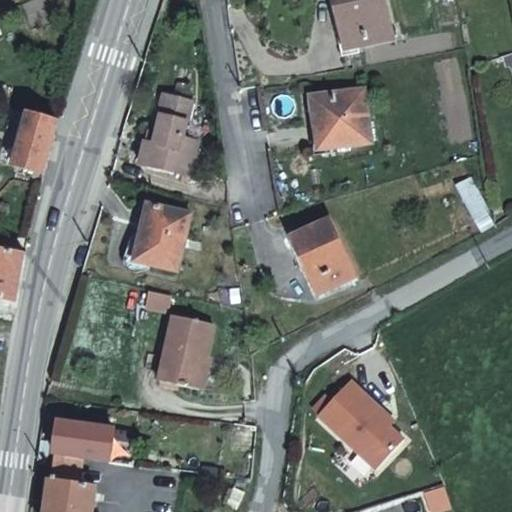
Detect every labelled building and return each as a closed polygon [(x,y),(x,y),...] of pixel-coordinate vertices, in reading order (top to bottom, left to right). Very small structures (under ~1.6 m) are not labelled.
[(382,0),(336,0),(347,49),(392,40),(382,0)] [(437,0),(439,8),(458,6),(457,0),(437,0)] [(363,90),(313,97),(320,146),(370,139),(363,90)] [(192,103),(168,98),(157,147),(146,144),(141,165),(189,176),(197,142),(184,139),(192,103)] [(0,157),(9,160),(24,107),(15,104),(0,157)] [(9,160),(46,171),(62,117),(24,107),(9,160)] [(474,188),(460,195),(472,218),(486,211),(474,188)] [(191,215),(150,204),(137,259),(178,269),(191,215)] [(331,221),(294,238),(320,292),(357,275),(331,221)] [(0,302),(8,304),(14,304),(23,250),(9,247),(10,238),(0,237),(0,302)] [(167,317),(169,302),(150,298),(147,313),(167,317)] [(158,385),(199,393),(212,328),(171,320),(158,385)] [(353,380),(320,417),(380,471),(414,435),(353,380)] [(45,397),(43,410),(59,413),(61,399),(45,397)] [(57,422),(52,453),(81,457),(107,461),(111,429),(57,422)] [(81,457),(52,453),(45,511),(91,511),(95,484),(78,482),(81,457)] [(245,492),(234,486),(225,503),(236,509),(245,492)] [(442,486),(425,493),(432,511),(439,511),(450,508),(442,486)]
